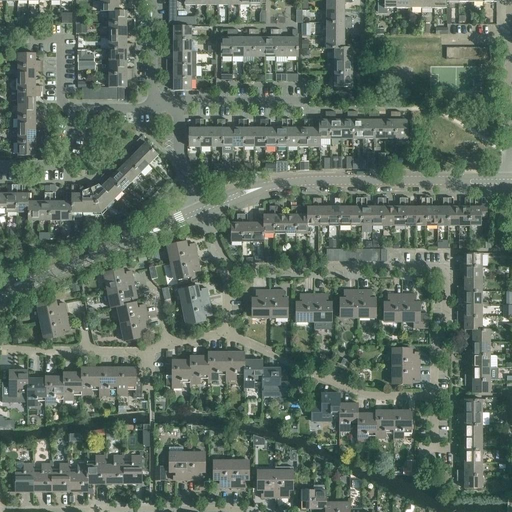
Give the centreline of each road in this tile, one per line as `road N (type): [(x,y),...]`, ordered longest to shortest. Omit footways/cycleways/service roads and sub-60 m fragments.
road 1 (residential): [(435,397),(446,270),(229,270)]
road 2 (tertiary): [(206,209),(302,182),(511,181)]
road 3 (tertiary): [(0,301),(206,209)]
road 4 (residential): [(94,509),(241,511)]
road 5 (residential): [(435,397),(369,398),(301,369)]
road 6 (residential): [(76,109),(62,97),(63,41),(0,40)]
road 7 (residential): [(182,102),(297,101),(301,83)]
road 8 (residential): [(0,167),(63,167),(76,109)]
